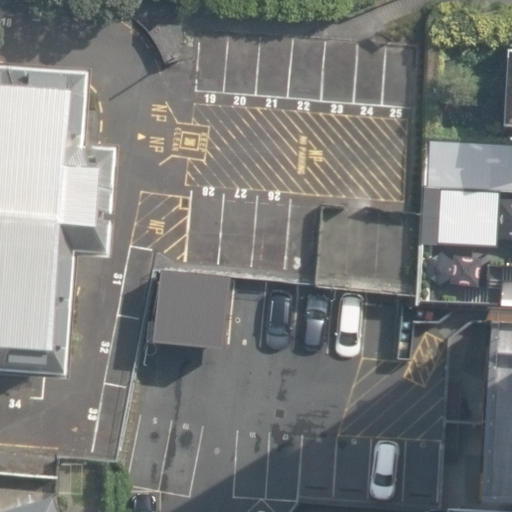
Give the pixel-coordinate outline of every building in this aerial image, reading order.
[(511,50),(487,49),(483,132),(483,139),(511,139),(511,50)] [(75,152),(81,77),(0,71),(0,380),(57,385),(66,260),(100,263),(102,230),(81,229),(82,219),(103,220),(107,154),(75,152)] [(182,287),(173,340),(338,369),(347,315),(253,299),(257,280),(213,272),(210,292),(182,287)] [(511,511),(511,306),(477,305),(470,511),(511,511)] [(435,314),(396,312),(392,379),(432,380),(435,314)] [(0,505),(0,511),(44,511),(39,494),(0,505)]
